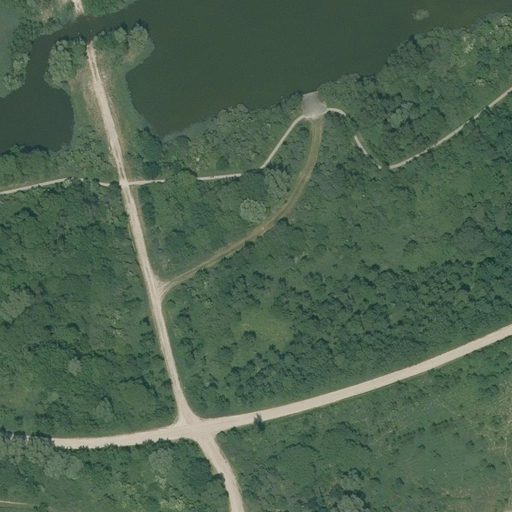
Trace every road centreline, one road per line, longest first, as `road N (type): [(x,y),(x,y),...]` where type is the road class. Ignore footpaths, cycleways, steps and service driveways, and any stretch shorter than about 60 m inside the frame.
road 1 (track): [(511,326),(315,400),(216,423),(46,446),(0,440)]
road 2 (track): [(75,0),(124,184)]
road 3 (unknown): [(150,294),(191,423)]
